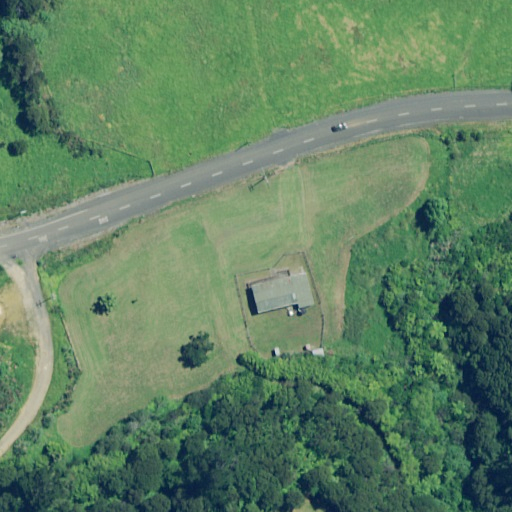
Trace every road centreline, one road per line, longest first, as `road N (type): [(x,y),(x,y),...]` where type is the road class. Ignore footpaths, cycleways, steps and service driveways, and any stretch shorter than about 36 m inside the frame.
road 1 (unclassified): [(0,247),(368,120),(511,104)]
road 2 (track): [(34,238),(49,331),(34,411),(0,450)]
